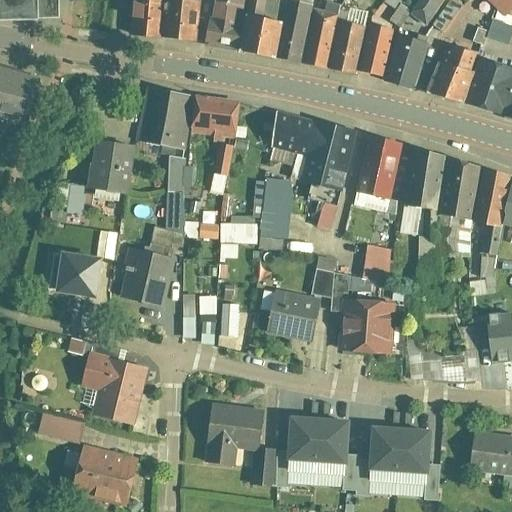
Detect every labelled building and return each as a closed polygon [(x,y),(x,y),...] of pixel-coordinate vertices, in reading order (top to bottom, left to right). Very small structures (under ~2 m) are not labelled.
[(0,0),(0,20),(56,20),(55,0),(0,0)] [(127,0),(127,39),(151,39),(152,0),(127,0)] [(157,0),(157,42),(189,42),(189,0),(157,0)] [(246,0),(216,0),(214,15),(244,16),(246,0)] [(436,0),(415,0),(404,17),(421,29),(440,2),(436,0)] [(438,31),(458,4),(452,0),(444,0),(428,23),(438,31)] [(511,0),(484,0),(482,3),(503,19),(511,7),(511,0)] [(275,20),(265,58),(293,65),(307,8),(279,2),(275,20)] [(346,7),(341,20),(358,25),(362,12),(346,7)] [(214,15),(207,41),(234,53),(244,16),(214,15)] [(244,16),(234,53),(265,58),(275,20),(244,16)] [(307,17),(297,63),(320,67),(329,21),(307,17)] [(499,52),(510,25),(489,17),(479,44),(499,52)] [(333,24),(324,70),(346,75),(356,28),(333,24)] [(474,25),(468,40),(478,44),(484,29),(474,25)] [(359,28),(352,71),(377,76),(384,33),(359,28)] [(381,83),(407,89),(417,44),(391,39),(381,83)] [(32,59),(0,51),(0,109),(19,114),(32,59)] [(511,70),(486,62),(469,108),(511,122),(511,70)] [(439,63),(426,96),(456,107),(468,75),(439,63)] [(144,94),(139,149),(175,152),(180,97),(144,94)] [(193,101),(190,137),(236,141),(240,105),(193,101)] [(304,156),(297,184),(310,187),(306,202),(315,204),(310,227),(328,231),(334,208),(335,203),(338,190),(333,189),(347,132),(312,123),(310,132),(273,123),(268,147),(304,156)] [(364,139),(350,194),(381,202),(395,146),(364,139)] [(212,144),(209,176),(226,177),(229,146),(212,144)] [(94,147),(89,198),(123,201),(128,151),(94,147)] [(409,153),(400,208),(426,212),(435,157),(409,153)] [(167,159),(164,192),(180,193),(184,161),(167,159)] [(441,163),(438,218),(465,219),(468,164),(441,163)] [(483,171),(473,223),(498,228),(508,176),(483,171)] [(64,220),(65,212),(77,214),(82,185),(52,180),(46,217),(64,220)] [(511,227),(511,187),(501,225),(511,227)] [(264,195),(261,252),(311,255),(311,243),(277,241),(280,196),(264,195)] [(354,197),(352,207),(380,214),(382,203),(354,197)] [(398,214),(398,239),(423,238),(423,214),(398,214)] [(196,223),(196,237),(215,238),(215,223),(196,223)] [(215,228),(215,246),(252,247),(252,228),(215,228)] [(362,245),(359,278),(384,281),(388,247),(362,245)] [(44,292),(87,299),(94,258),(52,251),(44,292)] [(122,251),(114,299),(156,306),(165,258),(122,251)] [(332,273),(330,282),(358,287),(360,278),(332,273)] [(192,337),(192,293),(179,293),(179,337),(192,337)] [(194,313),(212,313),(213,295),(195,295),(194,313)] [(275,296),(269,332),(311,340),(318,304),(275,296)] [(347,305),(345,353),(388,354),(389,307),(347,305)] [(212,315),(197,315),(197,343),(212,343),(212,315)] [(511,315),(488,318),(493,362),(511,359),(511,315)] [(65,337),(63,354),(82,357),(84,339),(65,337)] [(95,395),(90,421),(130,429),(143,368),(102,359),(100,371),(81,367),(76,391),(95,395)] [(260,412),(212,408),(207,466),(229,468),(231,450),(257,453),(260,412)] [(35,435),(78,440),(80,418),(37,413),(35,435)] [(349,424),(290,418),(286,458),(346,464),(349,424)] [(431,431),(372,428),(370,472),(429,474),(431,431)] [(511,439),(466,436),(463,474),(511,478),(511,439)] [(78,455),(68,496),(121,509),(131,467),(78,455)]
